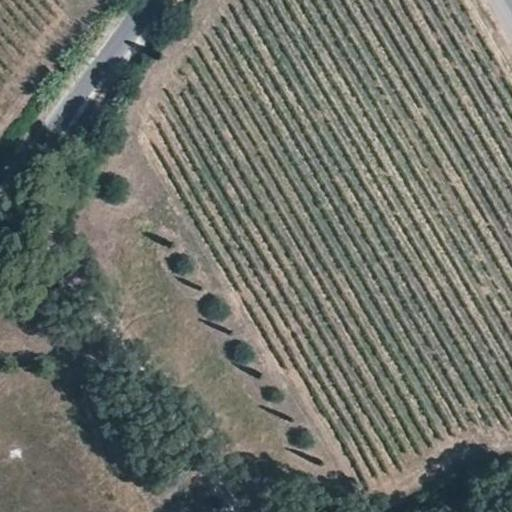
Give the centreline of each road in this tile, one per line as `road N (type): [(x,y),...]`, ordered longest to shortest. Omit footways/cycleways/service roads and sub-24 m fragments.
road 1 (unknown): [(33,154),(292,511)]
road 2 (unclassified): [(0,198),(149,0)]
